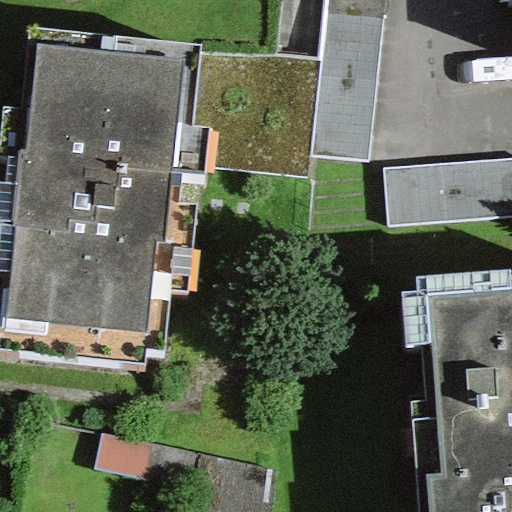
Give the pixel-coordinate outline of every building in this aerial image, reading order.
[(328,0),(327,13),(386,19),(387,0),(328,0)] [(372,160),(386,19),(327,13),(322,59),(311,154),(372,160)] [(201,51),(31,37),(20,163),(9,162),(0,263),(0,338),(22,340),(20,358),(127,367),(128,353),(167,356),(183,178),(190,178),(191,166),(201,51)] [(191,166),(309,177),(311,154),(322,59),(201,51),(191,166)] [(511,158),(384,167),(388,225),(511,216),(511,158)] [(511,511),(511,277),(416,284),(428,456),(415,457),(419,511),(511,511)] [(272,511),(277,469),(204,454),(196,511),(272,511)]
